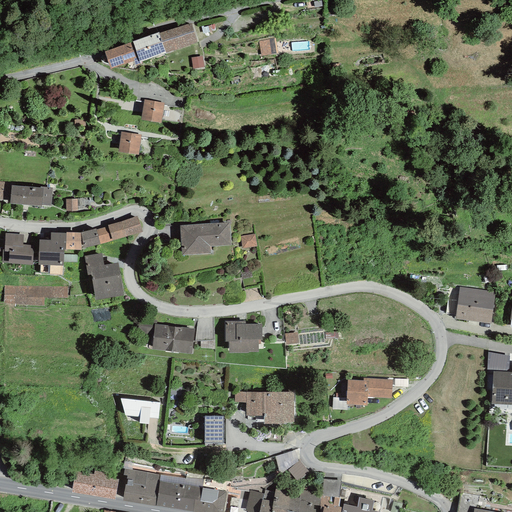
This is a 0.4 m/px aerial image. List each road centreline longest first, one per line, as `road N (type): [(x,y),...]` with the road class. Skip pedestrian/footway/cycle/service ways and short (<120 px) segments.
road 1 (residential): [(447,511),(424,489),(321,467),(308,456),(318,439),(380,417),(430,379),(440,343),(434,324),(407,300),(361,287),(240,311),(176,313),(150,306),(129,284),(129,261),(146,222),(137,211),(80,228),(0,225)]
road 2 (unclassified): [(0,77),(85,59),(165,23),(275,0)]
road 3 (secondary): [(164,511),(0,485)]
